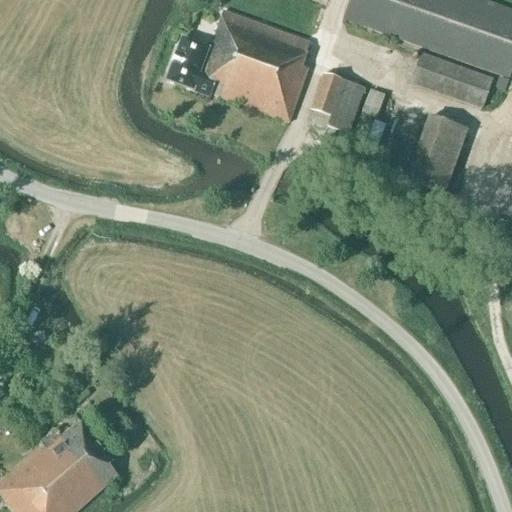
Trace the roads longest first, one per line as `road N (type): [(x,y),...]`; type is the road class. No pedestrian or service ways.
road 1 (unclassified): [(497,511),(448,400),(352,303),(0,163)]
road 2 (unknown): [(239,257),(341,0)]
